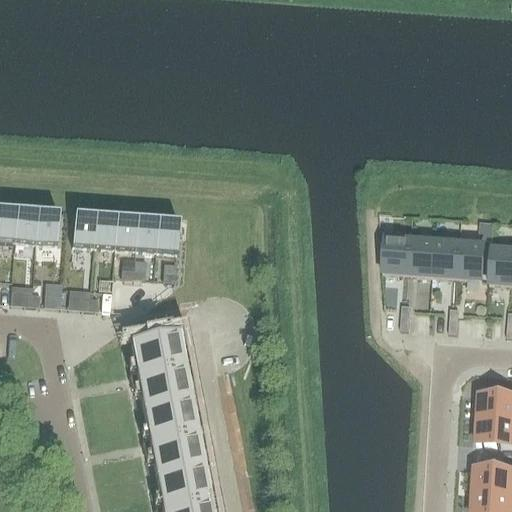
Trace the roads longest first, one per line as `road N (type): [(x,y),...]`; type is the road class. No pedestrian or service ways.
road 1 (residential): [(511,356),(445,352),(433,511)]
road 2 (unclassified): [(226,511),(199,327)]
